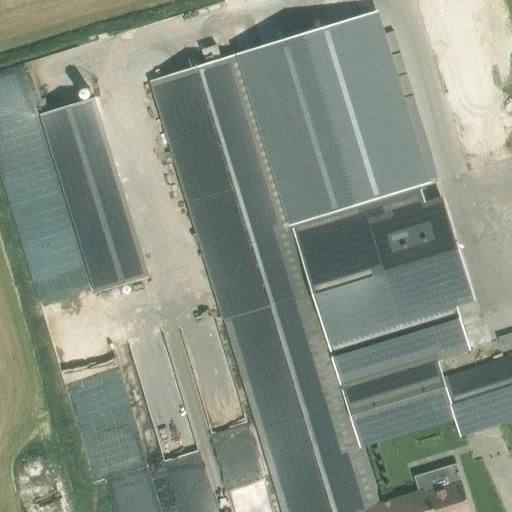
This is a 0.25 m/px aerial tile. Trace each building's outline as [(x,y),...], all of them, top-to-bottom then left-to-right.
[(383,10),(241,53),(293,225),(421,186),(421,187),(436,182),(383,10)] [(241,53),(155,80),(209,259),(294,233),(296,233),(293,225),(241,53)] [(96,102),(41,119),(96,295),(150,279),(96,102)] [(209,259),(205,260),(224,320),(226,320),(312,293),(334,363),(342,390),(438,360),(471,350),(456,303),(469,285),(447,214),(427,207),(421,187),(421,186),(293,225),(296,233),(294,233),(209,259)] [(312,293),(226,320),(285,511),(472,511),(463,483),(458,465),(420,476),(425,491),(378,505),(359,446),(342,390),(334,363),(312,293)] [(216,325),(186,333),(192,354),(210,349),(213,362),(225,359),(216,325)] [(438,360),(342,390),(359,446),(455,417),(461,436),(511,419),(511,357),(444,379),(438,360)] [(92,479),(141,465),(114,367),(65,381),(92,479)]
